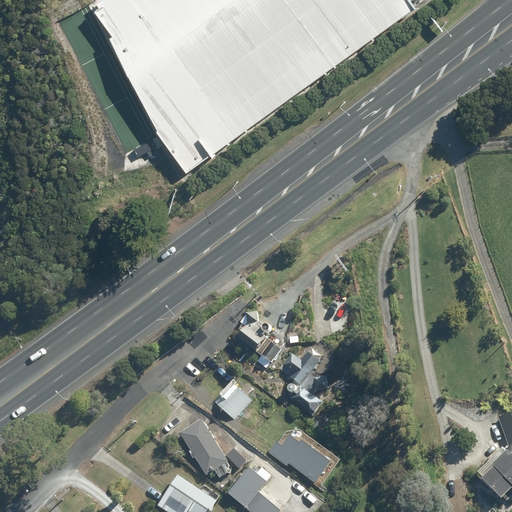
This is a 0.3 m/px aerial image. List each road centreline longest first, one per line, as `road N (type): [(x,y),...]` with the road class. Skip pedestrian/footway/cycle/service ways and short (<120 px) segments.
road 1 (primary): [(0,377),(510,0)]
road 2 (primary): [(511,42),(0,417)]
road 3 (residential): [(18,511),(137,392),(241,304)]
